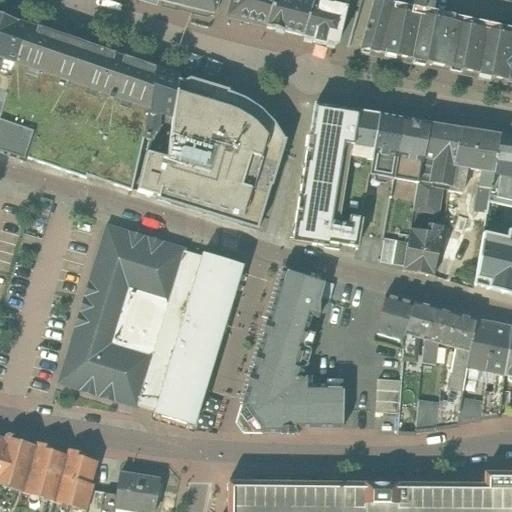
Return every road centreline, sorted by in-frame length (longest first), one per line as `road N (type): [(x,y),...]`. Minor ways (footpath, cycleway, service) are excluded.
road 1 (residential): [(208,454),(419,457),(511,442)]
road 2 (residential): [(0,175),(275,251)]
road 3 (residential): [(275,251),(511,309)]
road 4 (residential): [(275,251),(208,454)]
road 5 (residential): [(0,411),(208,454)]
